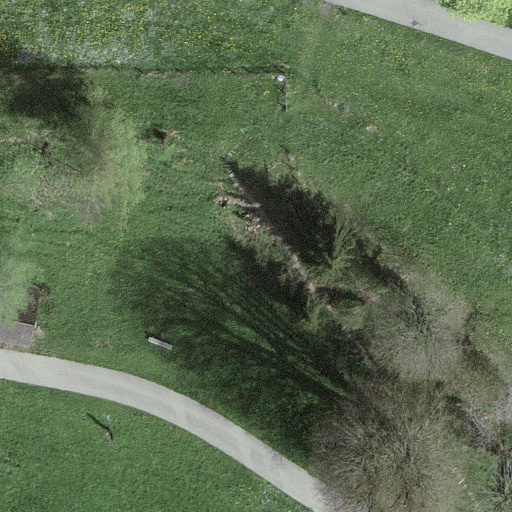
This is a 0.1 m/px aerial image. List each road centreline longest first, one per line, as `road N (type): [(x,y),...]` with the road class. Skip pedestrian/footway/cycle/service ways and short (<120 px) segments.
road 1 (track): [(341,511),(244,448),(125,391),(0,370)]
road 2 (track): [(387,0),(511,42)]
